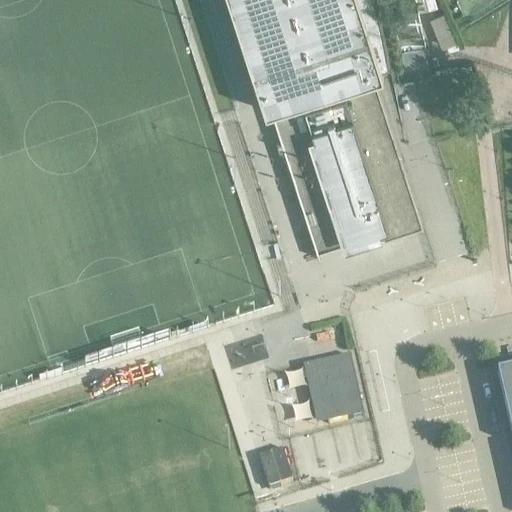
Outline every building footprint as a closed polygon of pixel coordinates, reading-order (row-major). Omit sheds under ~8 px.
[(230,0),(264,104),(291,95),(293,102),(375,76),(386,72),(383,63),(388,62),(388,64),(390,63),(376,0),(230,0)] [(425,47),(418,12),(393,18),(401,52),(425,47)] [(430,70),(406,71),(407,83),(431,82),(430,70)] [(291,95),(264,104),(266,111),(272,110),(320,259),(321,258),(319,250),(381,230),(384,238),(423,226),(398,147),(375,76),(293,102),(291,95)] [(328,424),(363,416),(350,357),(314,364),(328,424)] [(511,371),(497,375),(511,439),(511,371)] [(282,451),(259,458),(269,489),(292,482),(282,451)]
